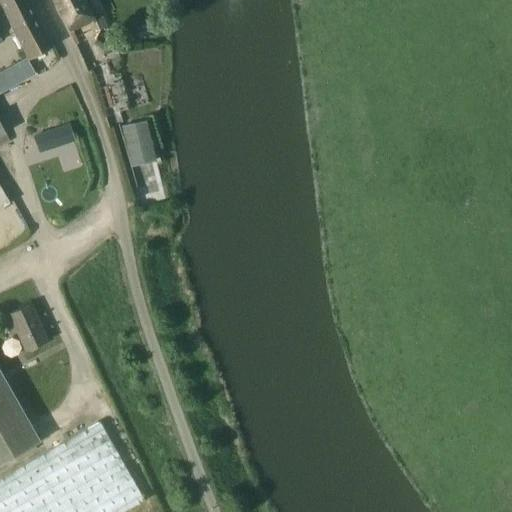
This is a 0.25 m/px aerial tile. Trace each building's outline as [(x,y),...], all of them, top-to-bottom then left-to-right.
[(51,43),(27,0),(0,0),(29,55),(51,43)] [(52,0),(70,33),(96,19),(85,0),(52,0)] [(111,71),(96,76),(109,112),(124,107),(111,71)] [(0,146),(10,141),(0,122),(0,146)] [(122,127),(131,167),(155,161),(146,122),(122,127)] [(68,126),(57,130),(62,144),(73,140),(68,126)] [(48,341),(31,305),(4,317),(11,334),(17,332),(26,351),(48,341)] [(0,463),(40,441),(0,370),(0,463)] [(100,422),(0,479),(0,511),(124,511),(144,501),(100,422)]
